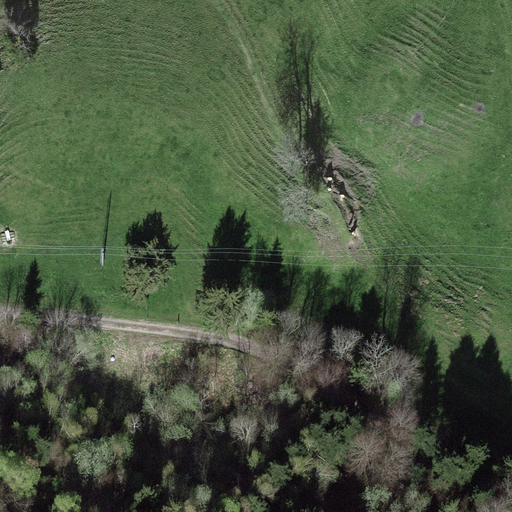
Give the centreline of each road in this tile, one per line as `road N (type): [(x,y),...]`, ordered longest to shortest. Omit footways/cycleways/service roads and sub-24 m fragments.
road 1 (track): [(214,0),(304,179),(408,343),(511,453)]
road 2 (track): [(0,310),(226,347),(511,481)]
